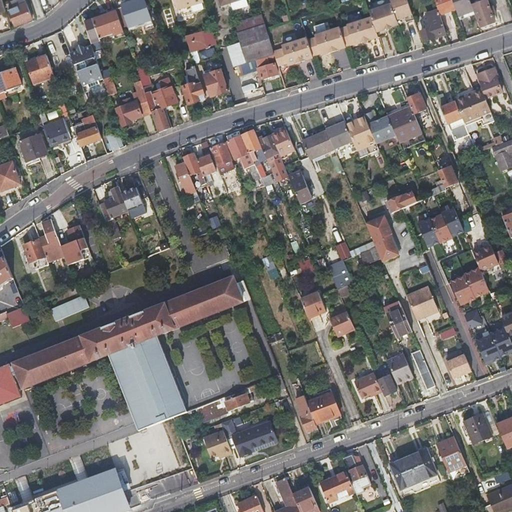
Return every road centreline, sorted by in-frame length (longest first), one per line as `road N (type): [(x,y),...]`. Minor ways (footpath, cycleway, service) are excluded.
road 1 (residential): [(493,46),(151,151),(84,179),(0,235)]
road 2 (residential): [(153,511),(509,380)]
